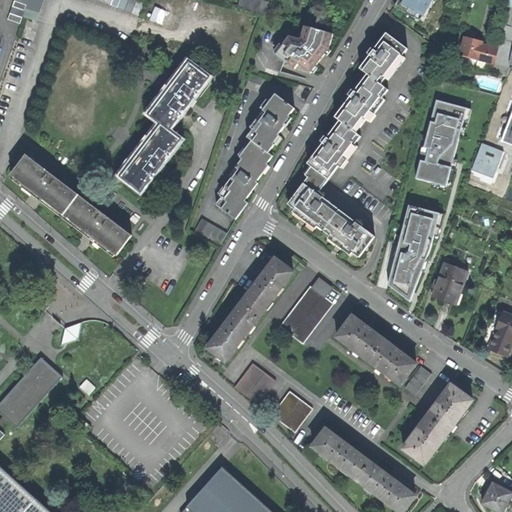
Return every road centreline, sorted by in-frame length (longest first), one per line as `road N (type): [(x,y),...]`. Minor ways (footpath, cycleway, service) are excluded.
road 1 (residential): [(254,219),(511,394)]
road 2 (residential): [(378,0),(254,219)]
road 3 (residential): [(172,357),(0,198)]
road 4 (residential): [(0,215),(172,357)]
road 5 (residential): [(254,219),(172,357)]
road 6 (residential): [(342,511),(236,411)]
road 7 (residential): [(236,411),(326,511)]
